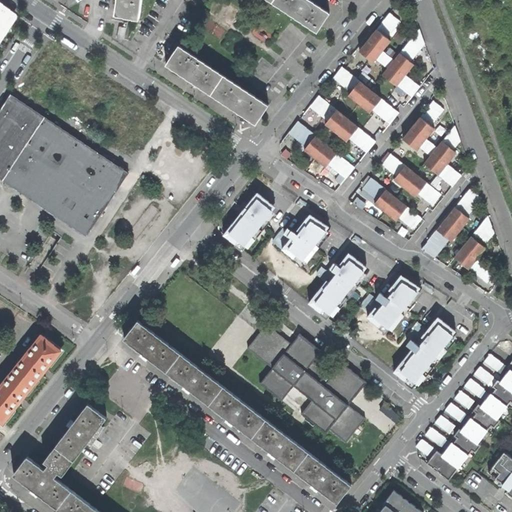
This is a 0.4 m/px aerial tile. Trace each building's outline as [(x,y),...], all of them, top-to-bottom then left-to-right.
[(0,0),(0,41),(19,13),(0,0)] [(114,0),(113,13),(137,18),(139,2),(139,0),(114,0)] [(270,0),(269,2),(314,33),(327,14),(307,0),(306,0),(270,0)] [(398,84),(412,96),(416,91),(420,86),(406,74),(414,64),(410,61),(419,50),(425,43),(420,28),(394,59),(383,50),(391,40),(387,37),(400,21),(390,12),(384,19),(359,50),(373,61),(376,58),(382,62),(388,68),(383,74),(397,85),(398,84)] [(213,95),(226,76),(180,45),(167,64),(190,80),(213,95)] [(394,118),(399,112),(343,66),(339,71),(333,77),(351,91),(348,94),(370,112),(373,109),(390,123),(394,118)] [(269,104),(226,76),(213,95),(235,109),(256,123),(269,104)] [(198,88),(193,94),(231,121),(235,115),(198,88)] [(0,178),(14,188),(85,235),(126,172),(113,163),(115,160),(95,146),(92,149),(10,94),(3,104),(0,109),(0,178)] [(371,147),(376,141),(320,94),(315,100),(310,106),(328,120),(325,123),(347,140),(349,137),(367,152),(371,147)] [(424,163),(453,186),(457,180),(462,175),(447,163),(457,152),(453,149),(456,145),(460,140),(455,125),(437,147),(426,138),(434,127),(431,124),(444,108),(434,100),(425,111),(403,138),(417,149),(420,146),(424,149),(431,155),(424,163)] [(350,172),(355,167),(298,120),(289,132),(295,136),(307,146),(304,148),(326,166),(328,163),(346,177),(350,172)] [(418,193),(432,205),(436,200),(441,193),(391,153),(386,158),(382,164),(396,176),(394,179),(415,196),(418,193)] [(418,223),(422,218),(372,177),(367,183),(362,188),(377,200),(374,203),(396,220),(399,217),(413,229),(418,223)] [(449,238),(451,241),(470,218),(467,216),(481,198),(476,193),(470,188),(421,249),(428,253),(434,257),(449,238)] [(281,209),(260,192),(242,214),(226,233),(247,250),(281,209)] [(324,221),(316,215),(298,237),(285,227),(273,242),(303,267),(334,229),(324,221)] [(487,282),(495,271),(477,257),(486,247),(483,245),(494,232),(491,225),(488,215),(454,257),(468,269),(469,267),(478,274),(487,282)] [(354,250),(317,303),(332,315),(373,265),(362,256),(354,250)] [(396,294),(392,299),(401,306),(404,307),(421,287),(411,280),(401,274),(389,289),(396,294)] [(171,280),(170,279),(163,287),(167,290),(171,283),(173,281),(171,280)] [(362,303),(371,311),(376,306),(379,301),(369,294),(362,303)] [(371,311),(367,316),(379,326),(383,322),(392,329),(404,314),(401,311),(398,309),(401,306),(392,299),(382,310),(376,306),(371,311)] [(427,330),(422,336),(428,341),(418,353),(412,348),(394,370),(406,380),(409,376),(418,384),(425,375),(422,372),(436,355),(439,357),(447,348),(444,345),(456,330),(446,323),(438,316),(427,330)] [(317,488),(336,502),(351,484),(137,319),(122,338),(144,354),(188,388),(231,422),(274,455),(317,488)] [(417,341),(422,336),(427,330),(417,322),(408,333),(417,341)] [(0,420),(3,423),(19,403),(20,404),(22,402),(24,399),(23,398),(43,373),(44,374),(46,372),(47,370),(46,368),(61,350),(41,335),(27,352),(26,351),(21,357),(22,358),(4,381),(3,380),(0,384),(0,420)] [(274,367),(293,344),(281,335),(278,338),(276,337),(274,339),(272,338),(269,341),(270,342),(267,345),(262,346),(259,348),(255,352),(274,367)] [(497,370),(503,363),(490,353),(484,360),(497,370)] [(472,449),(475,451),(480,444),(478,442),(491,425),(494,427),(500,419),(497,417),(510,401),(511,401),(511,360),(508,366),(510,368),(511,370),(507,376),(505,374),(501,381),(496,386),(493,384),(487,392),(490,394),(487,397),(481,405),(476,411),(474,409),(468,415),(470,417),(472,418),(467,424),(466,423),(461,429),(460,430),(461,431),(457,435),(454,433),(449,440),(451,442),(453,443),(448,448),(447,447),(442,453),(421,438),(416,445),(431,457),(433,459),(429,464),(434,468),(448,479),(472,449)] [(344,439),(349,433),(351,435),(354,431),(350,429),(352,426),(353,424),(360,423),(362,422),(365,418),(360,415),(360,414),(358,412),(357,412),(355,411),(355,410),(352,408),(351,407),(348,405),(348,404),(366,382),(343,363),(332,376),(313,361),(294,384),(313,400),(303,413),(326,432),(330,428),(344,439)] [(487,383),(493,376),(480,365),(474,372),(487,383)] [(478,395),(484,388),(470,377),(464,384),(478,395)] [(468,407),(474,400),(460,390),(455,397),(468,407)] [(103,511),(55,474),(58,470),(62,472),(107,416),(89,401),(74,419),(71,417),(69,421),(66,424),(69,426),(44,458),(49,462),(45,467),(29,454),(14,472),(34,487),(65,511),(103,511)] [(459,419),(464,412),(450,402),(445,409),(459,419)] [(380,409),(397,422),(400,417),(383,405),(380,409)] [(449,432),(455,425),(440,414),(435,421),(449,432)] [(440,444),(445,437),(431,426),(425,433),(440,444)] [(511,457),(504,451),(488,471),(503,483),(504,483),(506,485),(509,487),(506,491),(511,496),(511,457)] [(421,511),(422,511),(394,489),(384,502),(382,501),(377,507),(378,508),(374,511),(421,511)]
